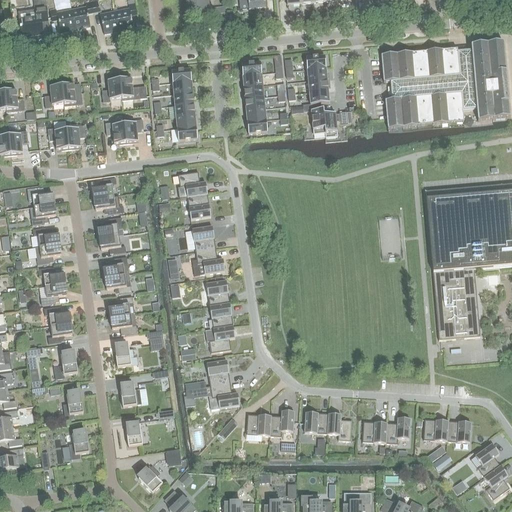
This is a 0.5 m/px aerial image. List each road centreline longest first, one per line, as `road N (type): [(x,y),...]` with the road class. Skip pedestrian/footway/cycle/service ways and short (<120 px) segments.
road 1 (residential): [(68,176),(206,158),(230,174),(259,353),(299,392),(481,404),(511,439)]
road 2 (residential): [(163,51),(511,21)]
road 3 (residential): [(112,491),(68,176)]
road 4 (residential): [(0,70),(163,51)]
